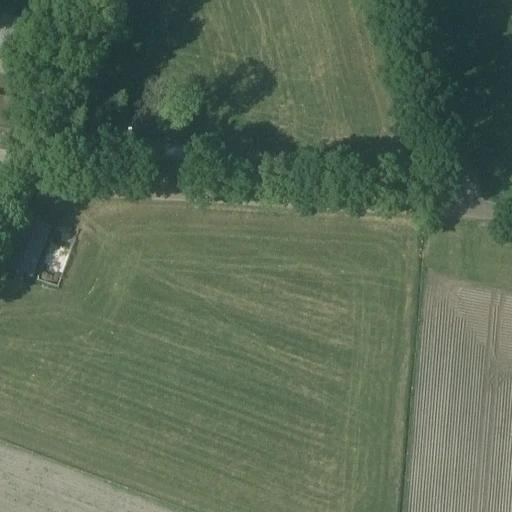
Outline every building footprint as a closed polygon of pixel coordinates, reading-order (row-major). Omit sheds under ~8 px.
[(64,61),(49,58),(44,78),(59,81),(64,61)] [(0,151),(18,156),(30,106),(0,98),(0,151)] [(133,141),(188,144),(190,115),(136,111),(133,141)] [(181,155),(181,145),(157,145),(157,155),(181,155)] [(0,268),(33,280),(52,229),(32,222),(35,213),(13,205),(5,227),(3,227),(0,234),(0,268)]
